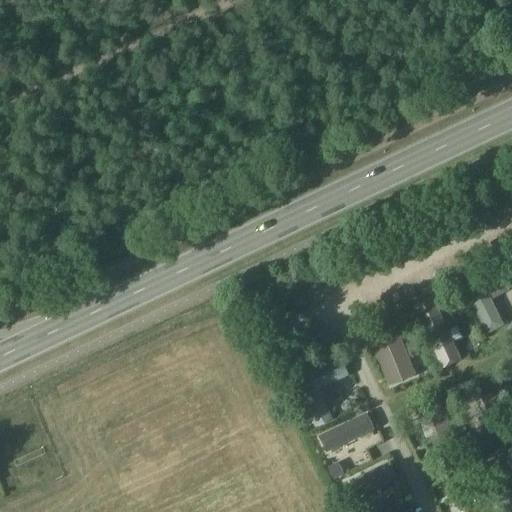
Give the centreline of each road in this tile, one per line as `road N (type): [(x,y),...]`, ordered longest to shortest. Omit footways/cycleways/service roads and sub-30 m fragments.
road 1 (secondary): [(0,356),(511,115)]
road 2 (track): [(0,106),(220,0)]
